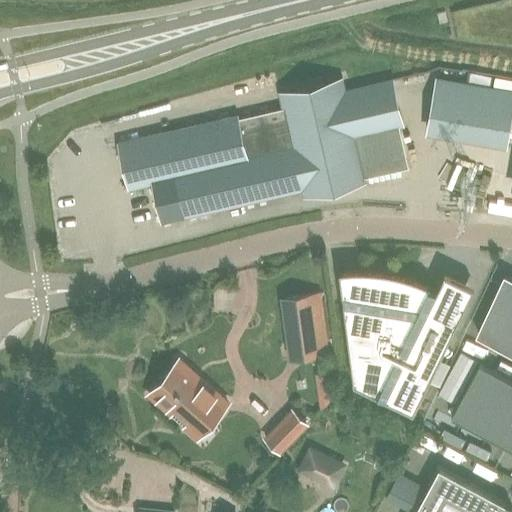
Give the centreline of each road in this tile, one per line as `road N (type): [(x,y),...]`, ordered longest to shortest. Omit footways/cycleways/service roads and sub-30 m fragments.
road 1 (unclassified): [(0,295),(81,289),(359,227),(511,238)]
road 2 (secondary): [(0,80),(307,0)]
